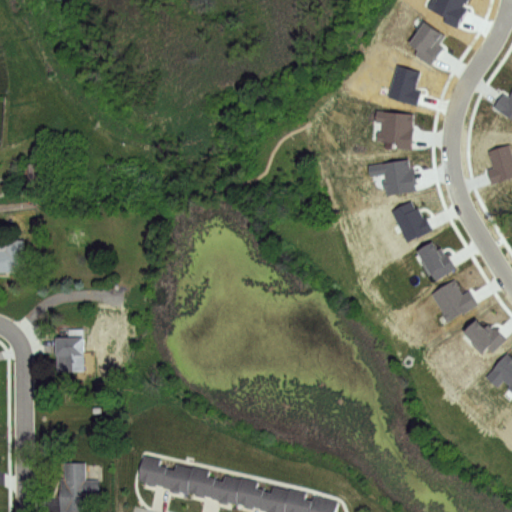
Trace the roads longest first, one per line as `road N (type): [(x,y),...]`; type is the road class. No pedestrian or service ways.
road 1 (residential): [(509,0),(459,87),(448,135),(458,200),(511,287)]
road 2 (residential): [(25,511),(27,365),(9,332)]
